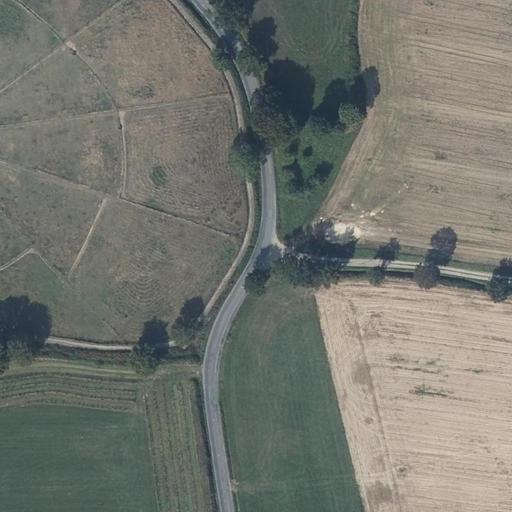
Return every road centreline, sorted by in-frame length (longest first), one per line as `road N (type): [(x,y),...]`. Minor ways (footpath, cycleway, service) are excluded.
road 1 (secondary): [(198,0),(239,52),(269,186),(264,246),(227,313),(211,363),(227,511)]
road 2 (track): [(264,246),(308,259),(511,280)]
